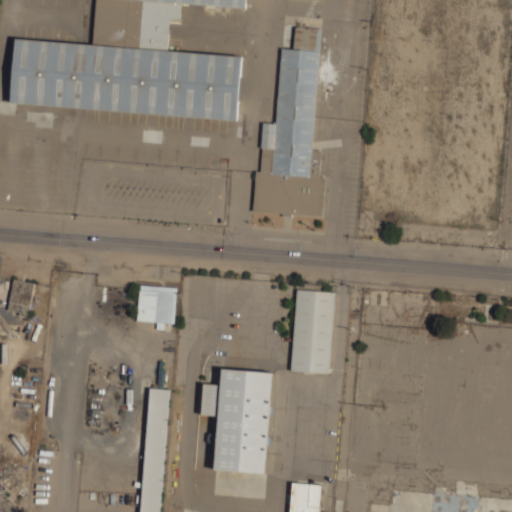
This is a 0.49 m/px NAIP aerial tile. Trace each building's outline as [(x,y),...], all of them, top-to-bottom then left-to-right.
[(246,0),(96,0),(93,44),(17,38),(12,102),(239,120),(244,55),(168,49),(170,20),(179,21),(181,1),(246,6),(246,0)] [(321,28),(295,27),(294,49),(281,48),(277,123),(263,122),(260,172),(256,171),(253,212),(323,216),(326,177),(311,176),(321,28)] [(28,315),(35,283),(13,278),(6,310),(28,315)] [(157,321),(157,324),(174,325),(177,286),(139,283),(136,319),(157,321)] [(334,291),(296,288),(291,370),(329,373),(334,291)] [(202,414),(219,415),(215,469),(267,472),(274,371),(222,368),(221,383),(204,382),(202,414)] [(141,511),(161,511),(169,388),(149,387),(141,511)] [(319,511),(322,483),(292,481),(289,511),(319,511)]
